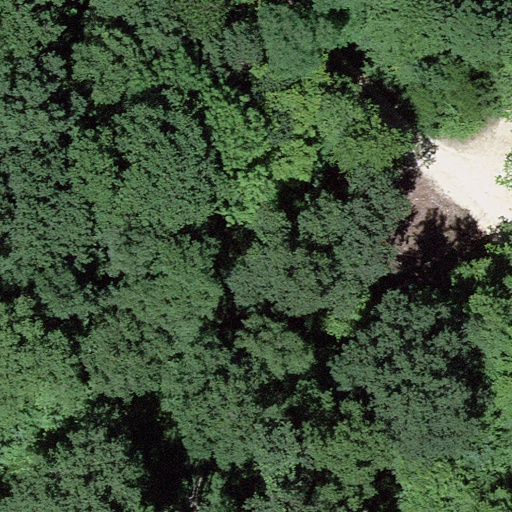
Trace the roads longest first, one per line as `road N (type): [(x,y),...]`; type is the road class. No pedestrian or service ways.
road 1 (track): [(290,0),(453,186)]
road 2 (track): [(511,104),(453,186),(511,258)]
